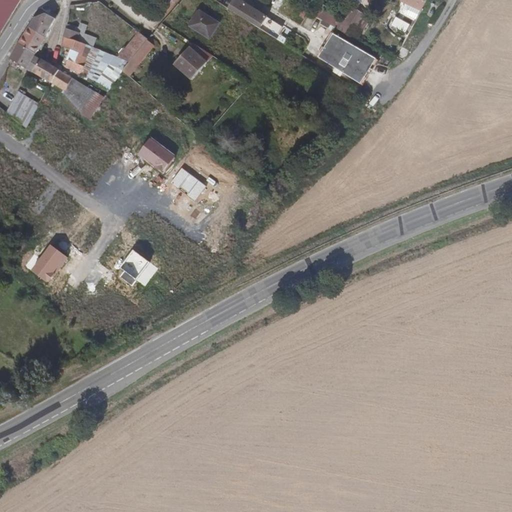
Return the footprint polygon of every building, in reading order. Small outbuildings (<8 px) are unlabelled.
[(0,0),(0,30),(19,0),(0,0)] [(273,8),(277,0),(269,0),(267,4),(273,8)] [(403,0),(424,13),(426,9),(429,0),(403,0)] [(239,2),(234,12),(269,34),(272,29),(268,26),(271,21),(239,2)] [(318,7),(314,15),(329,23),(334,15),(318,7)] [(339,30),(349,36),(363,15),(353,9),(339,30)] [(48,14),(46,13),(34,17),(29,27),(44,36),(55,15),(50,12),(48,14)] [(191,25),(208,39),(218,26),(202,13),(191,25)] [(269,34),(275,37),(282,27),(271,21),(268,26),(272,29),(269,34)] [(80,29),(66,23),(63,34),(75,39),(77,35),(80,29)] [(77,35),(83,37),(89,26),(83,23),(80,29),(77,35)] [(44,36),(29,27),(21,42),(35,51),(44,36)] [(125,62),(150,36),(140,29),(114,57),(125,62)] [(60,46),(69,51),(87,61),(91,57),(97,49),(75,39),(63,34),(60,46)] [(97,49),(100,51),(102,46),(83,37),(77,35),(75,39),(97,49)] [(118,69),(121,71),(123,73),(154,40),(150,36),(125,62),(118,69)] [(366,84),(380,61),(335,36),(322,59),(366,84)] [(11,55),(33,70),(41,58),(34,53),(35,51),(21,42),(11,55)] [(91,57),(118,69),(125,62),(114,57),(100,51),(97,49),(91,57)] [(60,66),(76,76),(78,73),(87,61),(69,51),(60,66)] [(189,84),(206,67),(189,51),(173,69),(189,84)] [(41,58),(33,70),(63,91),(71,78),(41,58)] [(117,91),(146,113),(153,103),(125,81),(117,91)] [(26,129),(37,103),(30,99),(24,112),(14,102),(6,111),(26,129)] [(147,118),(176,145),(188,133),(158,106),(147,118)] [(131,131),(162,161),(173,149),(142,119),(131,131)]
